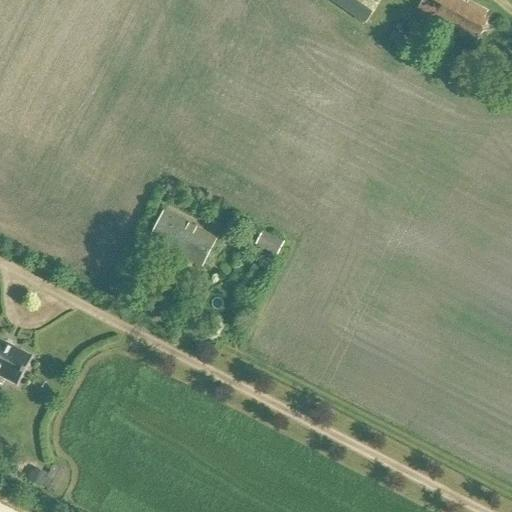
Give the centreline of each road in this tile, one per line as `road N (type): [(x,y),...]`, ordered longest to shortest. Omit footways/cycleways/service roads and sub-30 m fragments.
road 1 (track): [(0,262),(483,511)]
road 2 (track): [(138,254),(117,294),(511,501)]
